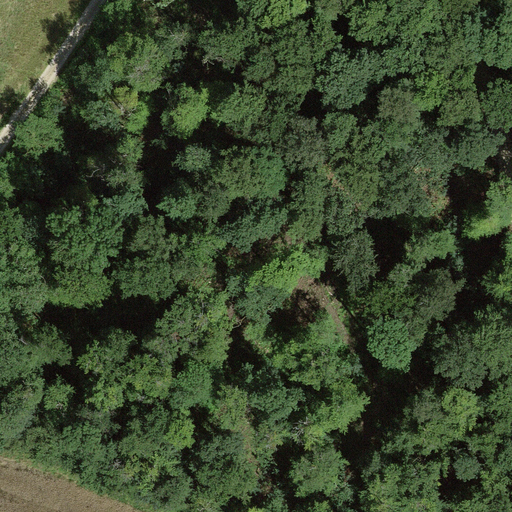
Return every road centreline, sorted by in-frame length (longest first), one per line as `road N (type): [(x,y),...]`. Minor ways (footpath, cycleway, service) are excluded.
road 1 (track): [(511,180),(483,87),(442,0)]
road 2 (track): [(0,127),(91,0)]
